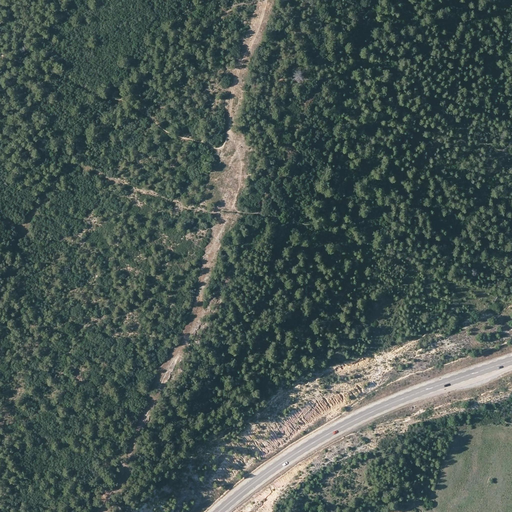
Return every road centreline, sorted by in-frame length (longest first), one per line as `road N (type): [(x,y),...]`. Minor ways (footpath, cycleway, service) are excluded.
road 1 (track): [(266,0),(231,99),(240,179),(192,327),(101,511)]
road 2 (primary): [(219,511),(298,451),(379,406),(511,359)]
